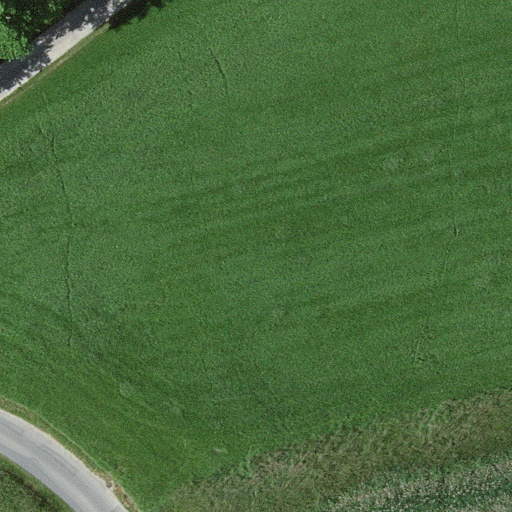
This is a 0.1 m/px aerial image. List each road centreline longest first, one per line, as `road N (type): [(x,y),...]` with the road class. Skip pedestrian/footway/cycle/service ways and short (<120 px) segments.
road 1 (track): [(0,85),(108,0)]
road 2 (unclassified): [(0,430),(64,470),(104,511)]
